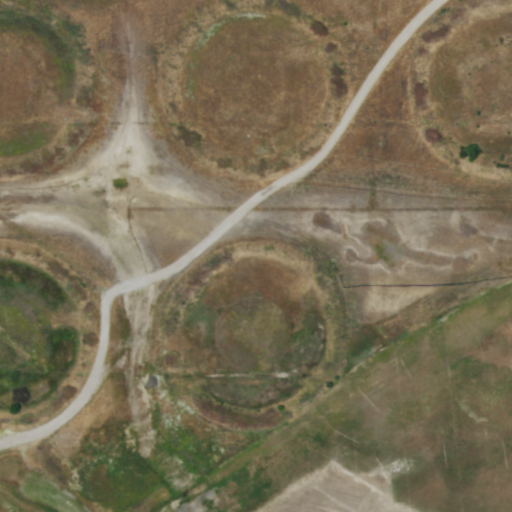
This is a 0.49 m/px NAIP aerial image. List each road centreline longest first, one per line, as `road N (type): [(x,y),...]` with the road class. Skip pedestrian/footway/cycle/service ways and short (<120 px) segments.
road 1 (track): [(0,438),(62,421),(155,295),(330,146),(406,26),(438,0)]
road 2 (track): [(0,199),(132,202),(215,239)]
